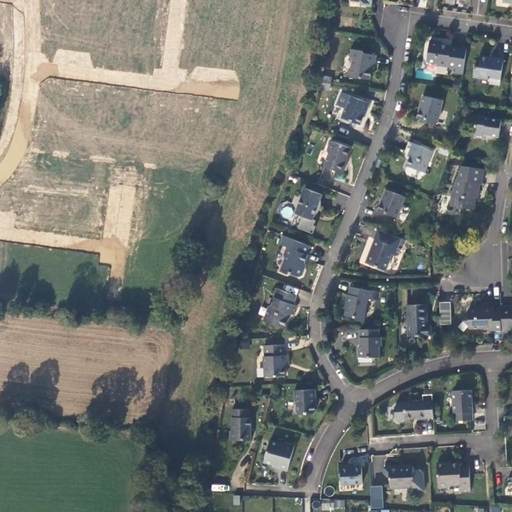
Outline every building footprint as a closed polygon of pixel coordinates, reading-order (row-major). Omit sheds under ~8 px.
[(437,65),(456,68),(456,73),(463,74),(467,48),(440,44),(441,42),(430,40),(427,61),(437,62),(437,65)] [(350,76),(371,80),(374,63),(376,64),(377,55),(364,53),(362,51),(352,49),(350,57),(353,57),(352,67),(349,68),(349,74),(350,76)] [(500,84),(504,59),(481,56),(480,65),(475,66),(474,77),(490,79),(490,83),(500,84)] [(462,81),(454,80),(453,88),(461,89),(462,81)] [(321,89),(330,90),(331,84),(322,82),(321,89)] [(342,92),(337,105),(346,108),(342,117),(360,124),(365,111),(367,112),(370,103),(342,92)] [(443,101),(423,96),(418,118),(438,123),(443,101)] [(477,115),(474,137),(485,139),(485,135),(499,137),(502,120),(488,118),(488,116),(477,115)] [(347,163),(346,162),(351,148),(332,140),(328,150),(329,154),(325,166),(343,173),(347,163)] [(405,151),(410,153),(414,143),(409,141),(405,151)] [(425,172),(434,151),(414,143),(410,153),(412,154),(407,165),(425,172)] [(485,169),(463,166),(453,191),(451,206),(475,209),(477,197),(474,197),(474,193),(477,193),(479,194),(481,183),(483,183),(485,169)] [(313,220),(323,195),(305,188),(296,213),(313,220)] [(406,196),(387,189),(379,210),(397,217),(406,196)] [(382,222),(385,215),(375,211),(372,218),(382,222)] [(400,248),(399,247),(402,238),(378,229),(374,238),(375,239),(372,248),(373,248),(367,263),(387,270),(393,254),(398,255),(400,248)] [(310,246),(284,235),(281,244),(287,247),(284,255),(285,258),(280,271),(288,274),(290,272),(299,276),(302,275),(304,270),(303,267),(308,254),(307,254),(310,246)] [(369,299),(372,299),(374,291),(350,286),(349,295),(348,294),(346,304),(347,304),(345,315),(355,317),(357,320),(365,321),(369,299)] [(297,296),(277,288),(274,297),(276,298),(274,304),(270,306),(265,321),(285,329),(291,313),(294,314),(297,305),(294,304),(297,296)] [(440,301),(439,324),(450,325),(451,301),(440,301)] [(432,325),(428,325),(428,304),(408,305),(409,336),(432,335),(432,325)] [(511,305),(501,306),(501,308),(502,328),(502,331),(511,330),(511,305)] [(469,315),(464,320),(469,325),(469,328),(483,328),(486,330),(494,330),(494,328),(502,328),(501,308),(493,309),(493,306),(484,306),(484,309),(479,309),(477,307),(471,307),(469,309),(469,315)] [(382,337),(380,337),(379,329),(360,329),(360,349),(358,349),(358,357),(380,357),(380,346),(382,346),(382,337)] [(285,344),(264,346),(265,356),(264,356),(266,377),(286,375),(285,364),(288,364),(287,355),(286,355),(285,344)] [(315,399),(316,399),(316,389),(295,390),(295,401),(296,401),(297,412),(299,414),(314,413),(316,410),(315,399)] [(454,391),(455,421),(473,420),(472,412),(473,412),(472,390),(454,391)] [(427,419),(427,417),(434,417),(433,401),(405,402),(405,404),(398,404),(395,407),(396,420),(398,422),(404,421),(406,419),(406,418),(418,418),(418,419),(427,419)] [(230,438),(232,440),(252,440),(252,417),(250,417),(250,409),(233,409),(232,431),(230,433),(230,438)] [(418,424),(417,432),(426,433),(427,425),(418,424)] [(280,466),(279,468),(288,470),(295,445),(285,442),(285,445),(270,441),(265,462),(280,466)] [(471,491),(470,466),(461,467),(460,463),(447,464),(446,462),(438,463),(439,488),(449,487),(451,485),(461,484),(461,492),(471,491)] [(341,465),(342,484),(363,483),(362,466),(355,467),(355,464),(341,465)] [(400,467),(400,466),(390,466),(390,467),(390,476),(391,485),(393,487),(414,486),(414,488),(414,491),(424,490),(423,472),(421,469),(414,470),(414,466),(400,467)] [(382,486),(372,486),(373,507),(384,506),(382,486)]
